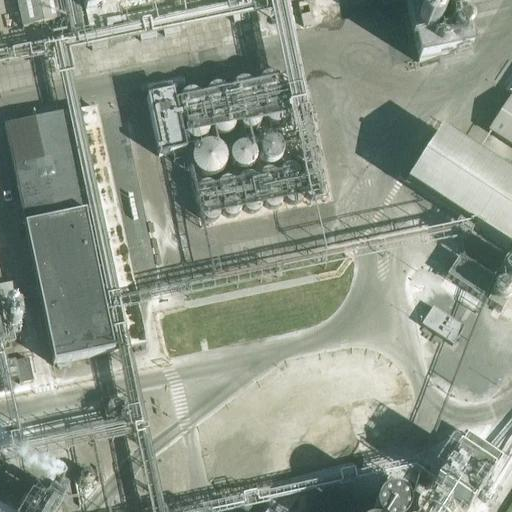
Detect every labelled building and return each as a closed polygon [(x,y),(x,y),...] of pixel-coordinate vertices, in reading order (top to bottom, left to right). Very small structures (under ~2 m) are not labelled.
[(18,0),(23,24),(61,18),(57,0),(18,0)] [(87,0),(87,23),(147,24),(147,0),(87,0)] [(500,94),(511,71),(511,65),(503,61),(489,89),(500,94)] [(511,101),(489,136),(511,150),(511,101)] [(72,363),(147,348),(129,262),(153,257),(124,117),(100,122),(98,111),(6,130),(27,228),(26,228),(55,367),(60,366),(60,369),(63,371),(71,369),(73,367),(72,363)] [(508,251),(511,254),(511,183),(439,137),(406,188),(455,221),(445,236),(462,248),(458,254),(492,276),(508,251)] [(288,160),(288,156),(288,151),(285,147),(281,144),(276,143),(271,144),(267,148),(265,152),(264,156),(265,161),(267,165),(271,167),(277,168),(282,167),(286,163),(288,160)] [(255,164),(256,160),(255,156),(253,153),(249,150),(245,149),(240,151),(237,153),(235,156),(234,160),(235,164),(237,168),(240,170),(245,171),(249,170),(252,168),(255,164)] [(223,174),(225,168),(224,162),(221,158),(216,154),(210,153),(205,154),(200,158),(197,162),(196,168),(197,174),(201,178),(205,181),(210,182),(216,181),(220,178),(223,174)] [(423,325),(453,345),(466,326),(435,305),(423,325)] [(30,356),(16,359),(22,383),(36,379),(30,356)] [(467,440),(434,488),(468,511),(501,463),(467,440)] [(323,511),(298,496),(297,495),(257,503),(250,511),(323,511)]
